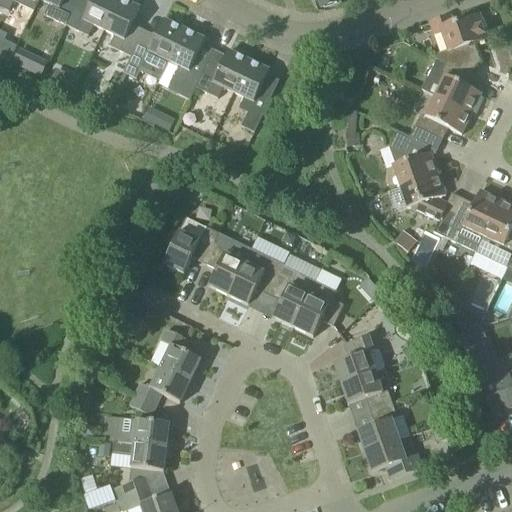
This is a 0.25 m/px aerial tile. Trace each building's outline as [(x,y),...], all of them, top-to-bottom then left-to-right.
[(0,0),(0,9),(9,13),(14,2),(23,7),(26,0),(36,0),(39,1),(39,0),(0,0)] [(44,17),(66,28),(77,4),(68,0),(39,0),(39,1),(49,6),(44,17)] [(93,0),(89,10),(77,4),(66,28),(88,38),(93,27),(104,32),(119,1),(117,0),(93,0)] [(334,0),(317,0),(321,8),(322,8),(322,7),(334,2),(335,3),(336,3),(334,0)] [(109,48),(131,59),(142,35),(130,29),(139,11),(119,1),(104,32),(114,37),(109,48)] [(439,56),(436,62),(468,77),(474,63),(469,47),(487,41),(479,18),(453,27),(450,19),(438,23),(448,53),(439,56)] [(184,32),(163,22),(154,41),(142,35),(131,59),(124,75),(136,81),(142,70),(161,79),(169,64),(184,32)] [(184,32),(169,64),(179,69),(174,79),(183,84),(177,96),(190,102),(196,90),(207,66),(195,60),(204,42),(184,32)] [(223,90),(233,95),(249,63),(228,53),(219,72),(207,66),(196,90),(218,101),(223,90)] [(435,99),(471,116),(481,96),(463,87),(468,77),(436,62),(427,80),(441,87),(435,99)] [(241,129),(254,135),(271,100),(259,95),(269,73),(249,63),(233,95),(244,100),(238,111),(247,115),(241,129)] [(461,137),(471,116),(435,99),(425,120),(420,117),(415,128),(438,140),(443,128),(461,137)] [(166,130),(171,119),(147,109),(142,120),(166,130)] [(400,189),(400,190),(438,177),(430,155),(438,140),(415,128),(409,140),(397,133),(389,150),(396,168),(392,169),(396,180),(393,181),(392,183),(395,189),(397,190),(400,189)] [(445,198),(438,177),(400,190),(408,212),(411,210),(438,223),(444,211),(446,206),(437,201),(445,198)] [(463,229),(483,239),(500,203),(480,193),(471,211),(460,206),(444,240),(455,245),(463,229)] [(444,240),(460,206),(463,201),(451,196),(446,206),(444,211),(438,223),(433,234),(444,240)] [(502,282),(507,271),(506,270),(511,258),(511,208),(500,203),(483,239),(470,267),(502,282)] [(191,260),(204,266),(214,245),(218,236),(185,220),(163,266),(184,276),(191,260)] [(417,245),(406,236),(397,247),(409,256),(417,245)] [(209,288),(228,298),(244,266),(225,256),(227,251),(214,245),(204,266),(216,272),(209,288)] [(244,266),(228,298),(248,308),(256,292),(269,298),(279,276),(284,267),(251,251),(244,266)] [(334,291),(339,280),(319,271),(314,282),(334,291)] [(273,320),(293,330),(315,285),(296,275),(292,282),(279,276),(269,298),(281,304),(273,320)] [(315,285),(293,330),(313,339),(321,323),(333,329),(344,308),(331,301),(335,295),(315,285)] [(131,315),(123,332),(135,338),(143,322),(131,315)] [(160,370),(190,384),(201,363),(183,354),(188,343),(166,332),(161,344),(170,349),(160,370)] [(334,366),(341,387),(375,375),(368,354),(373,352),(369,339),(346,347),(350,360),(334,366)] [(190,384),(160,370),(150,391),(140,386),(135,397),(156,408),(162,397),(180,406),(190,384)] [(511,371),(479,383),(491,417),(511,410),(511,371)] [(375,375),(341,387),(348,407),(365,401),(370,414),(392,407),(388,393),(382,395),(375,375)] [(156,408),(135,397),(129,409),(151,419),(156,408)] [(357,433),(365,454),(399,443),(391,422),(397,420),(392,407),(370,414),(374,427),(357,433)] [(436,446),(449,441),(441,418),(428,423),(436,446)] [(118,420),(115,444),(166,451),(169,427),(118,420)] [(399,443),(365,454),(372,475),(386,470),(391,484),(422,473),(417,458),(406,462),(399,443)] [(166,451),(115,444),(113,444),(112,457),(132,459),(131,470),(163,475),(166,451)] [(112,491),(116,503),(149,492),(144,480),(122,488),(112,491)] [(153,503),(149,492),(116,503),(119,511),(176,511),(171,497),(153,503)]
